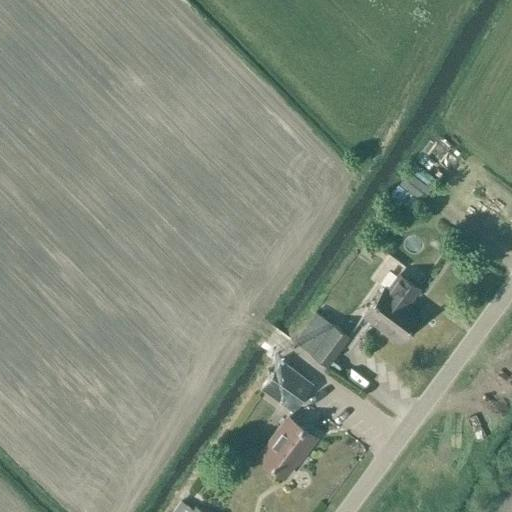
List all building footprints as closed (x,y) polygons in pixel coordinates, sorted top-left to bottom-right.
[(403,207),(435,182),(417,159),(385,184),(403,207)] [(400,342),(419,315),(406,306),(418,290),(399,276),(388,292),(384,289),(364,315),(400,342)] [(320,316),(298,344),(327,365),(348,338),(320,316)] [(281,360),(260,387),(292,412),(313,385),(281,360)] [(282,475),(300,452),(301,453),(313,437),(287,417),(257,457),(282,475)] [(179,503),(173,511),(203,511),(195,506),(192,511),(179,503)]
